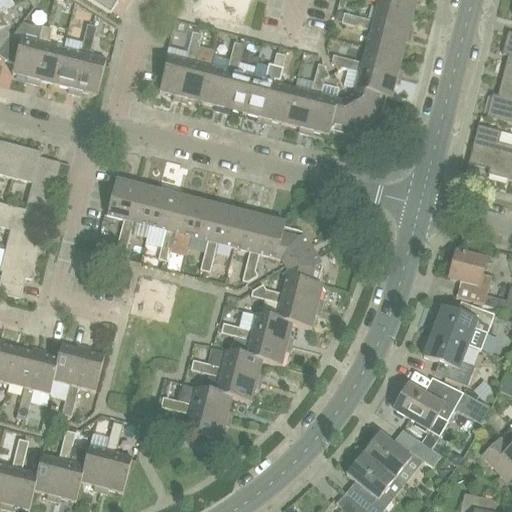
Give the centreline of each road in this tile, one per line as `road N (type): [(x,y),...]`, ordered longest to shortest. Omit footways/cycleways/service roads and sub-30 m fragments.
road 1 (tertiary): [(420,205),(384,327),(355,386),(309,448),(233,511)]
road 2 (residential): [(420,205),(114,131)]
road 3 (tertiary): [(473,0),(420,205)]
